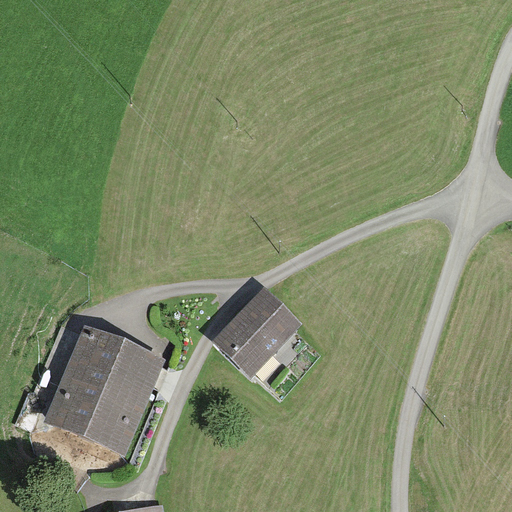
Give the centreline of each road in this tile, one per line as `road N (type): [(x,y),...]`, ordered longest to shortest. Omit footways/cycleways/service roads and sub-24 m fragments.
road 1 (track): [(152,474),(202,349),(271,279),(418,210),(474,193),(511,199)]
road 2 (track): [(511,46),(403,436),(400,511)]
